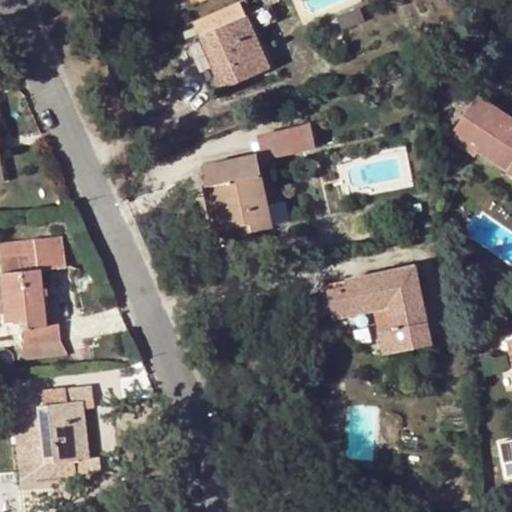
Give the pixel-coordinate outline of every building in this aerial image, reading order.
[(246,0),(194,23),(223,91),(269,71),(252,33),(258,31),(246,0)] [(511,119),(477,97),(455,130),(481,147),(478,151),(508,171),(507,174),(511,176),(511,119)] [(289,129),(257,136),(262,162),(295,155),(289,129)] [(481,147),(455,130),(449,140),(474,158),(478,151),(481,147)] [(201,167),(205,188),(210,187),(219,231),(211,233),(212,241),(269,229),(254,156),(201,167)] [(210,187),(205,188),(202,189),(211,233),(219,231),(210,187)] [(33,254),(0,257),(0,279),(3,315),(4,323),(20,322),(23,345),(59,341),(58,325),(45,326),(39,271),(64,268),(61,236),(33,240),(33,254)] [(33,240),(0,242),(0,257),(33,254),(33,240)] [(357,285),(328,291),(332,319),(373,311),(381,355),(429,346),(413,267),(355,278),(357,285)] [(59,341),(23,345),(19,362),(68,357),(59,341)] [(64,403),(34,406),(29,407),(35,465),(70,461),(72,474),(99,471),(97,458),(86,459),(82,411),(82,402),(92,401),(90,386),(62,388),(64,403)] [(33,393),(34,406),(64,403),(62,388),(33,393)] [(82,402),(82,411),(93,410),(92,401),(82,402)]
